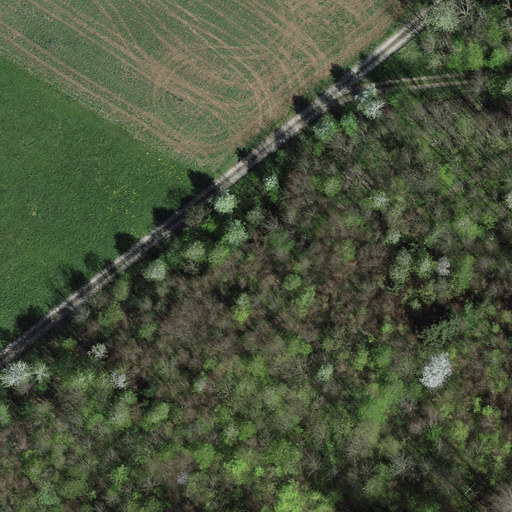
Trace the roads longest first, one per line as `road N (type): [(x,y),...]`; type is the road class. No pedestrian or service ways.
road 1 (track): [(0,359),(442,0)]
road 2 (track): [(330,91),(511,70)]
